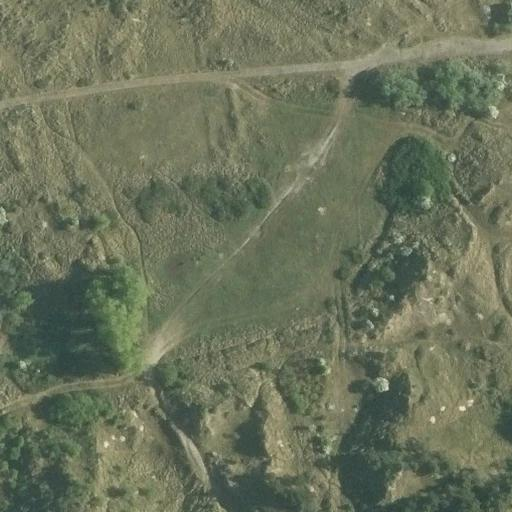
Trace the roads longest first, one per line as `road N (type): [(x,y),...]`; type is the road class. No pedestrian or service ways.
road 1 (track): [(0,412),(48,392),(126,378),(145,364),(156,331),(262,226),(314,151),(341,108),(350,66)]
road 2 (track): [(511,38),(350,66),(178,76),(0,100)]
road 3 (unknown): [(230,511),(164,413),(145,364)]
